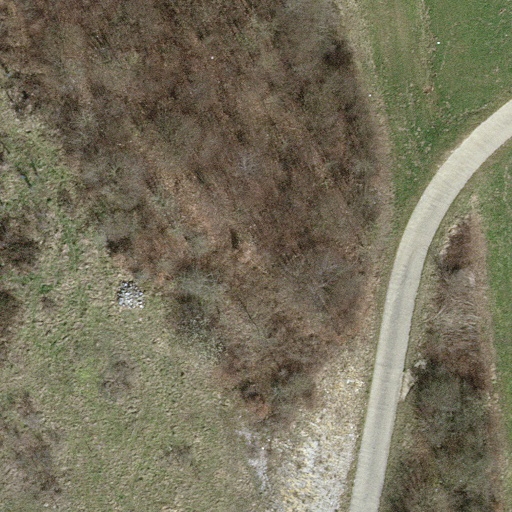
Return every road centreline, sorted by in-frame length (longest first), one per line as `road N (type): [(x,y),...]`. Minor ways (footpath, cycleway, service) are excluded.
road 1 (track): [(511,121),(411,222),(354,511)]
road 2 (motorway): [(52,511),(0,165)]
